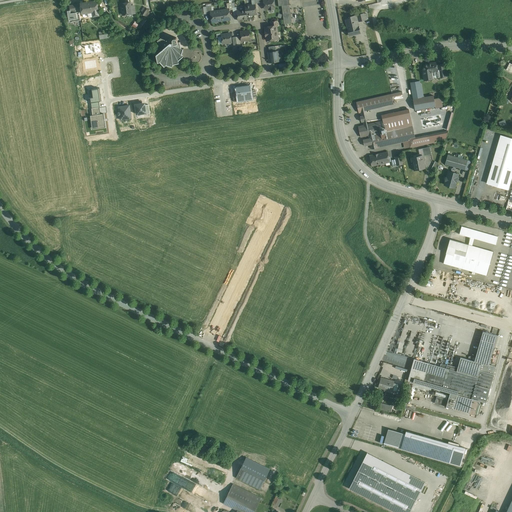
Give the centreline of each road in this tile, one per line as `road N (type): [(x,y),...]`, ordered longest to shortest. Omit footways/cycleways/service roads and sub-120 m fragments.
road 1 (unclassified): [(0,206),(77,280),(352,415)]
road 2 (residential): [(440,201),(352,415)]
road 3 (residential): [(337,66),(339,133),(350,157),(373,180),(440,201)]
road 4 (residential): [(511,48),(463,44),(337,66)]
road 5 (residential): [(213,84),(205,30),(258,24),(265,76)]
